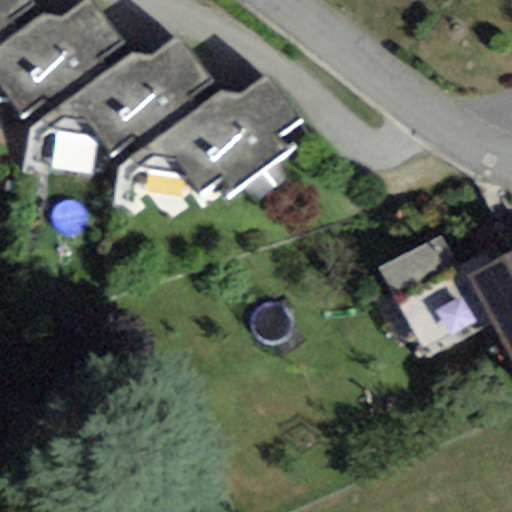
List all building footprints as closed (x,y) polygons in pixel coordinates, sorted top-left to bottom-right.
[(42,15),(16,32),(0,45),(0,89),(19,117),(43,97),(54,112),(105,71),(95,62),(120,44),(89,0),(86,0),(60,21),(42,15)] [(0,0),(0,45),(16,32),(7,21),(33,2),(31,0),(0,0)] [(152,59),(132,55),(105,71),(54,112),(34,124),(36,128),(44,134),(62,119),(84,119),(110,157),(133,136),(143,150),(196,112),(186,100),(213,80),(175,41),(152,59)] [(221,90),(196,112),(143,150),(129,161),(136,168),(151,156),(172,157),(200,189),(220,176),(229,189),(288,147),(276,134),(300,117),(265,79),(239,95),(221,90)] [(511,258),(461,287),(511,378),(511,258)]
